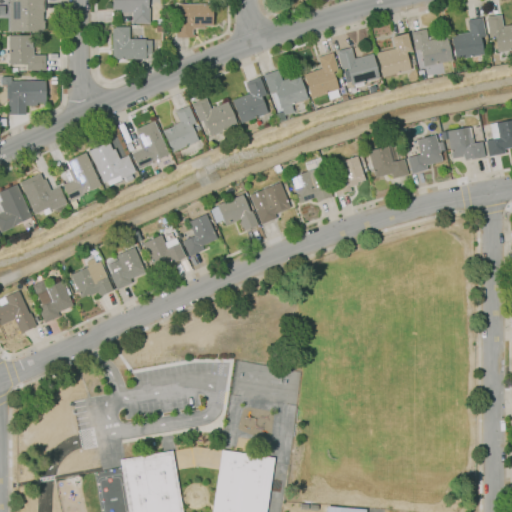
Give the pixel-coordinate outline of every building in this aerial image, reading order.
[(42,31),(8,31),(8,0),(43,0),(43,11),(42,11),(42,22),(43,22),(43,29),(42,29),(42,31)] [(148,23),(131,23),(131,12),(120,12),(120,9),(111,10),(111,0),(146,0),(147,7),(148,7),(148,23)] [(193,37),(175,37),(174,21),(176,21),(176,4),(211,4),(211,26),(203,26),(203,29),(193,29),(193,37)] [(511,49),(497,52),(494,35),(488,36),(485,18),(500,15),(502,27),(511,25),(511,49)] [(454,61),(449,36),(468,32),(466,21),(480,18),(484,36),(480,37),(484,54),(454,61)] [(114,59),(114,57),(111,57),(111,28),(112,28),(112,27),(128,27),(128,39),(144,39),(144,40),(151,40),(151,52),(144,57),(144,59),(114,59)] [(425,75),(424,66),(421,66),(420,62),(415,63),(413,55),(419,53),(418,49),(414,50),(410,32),(424,29),(426,40),(445,36),(450,60),(434,64),(436,72),(425,75)] [(382,77),(375,51),(394,46),(391,37),(405,33),(409,50),(404,51),(409,70),(382,77)] [(44,70),(24,70),(24,65),(7,65),(7,35),(31,35),(31,47),(33,47),(33,55),(44,55),(44,70)] [(349,85),(345,68),(340,69),(335,51),(350,47),(353,58),(372,53),(378,78),(349,85)] [(328,100),(326,93),(309,99),(301,74),(320,68),(317,58),(331,53),(337,70),(331,72),(337,89),(335,89),(338,97),(328,100)] [(277,123),(273,113),(275,113),(273,108),(263,78),(262,78),(261,75),(277,69),(280,79),(286,77),(287,80),(299,76),(306,99),(289,105),(292,112),(290,113),(291,118),(285,120),(284,115),(282,115),(284,121),(277,123)] [(418,80),(416,71),(422,70),(424,79),(418,80)] [(240,124),(230,101),(249,93),(244,83),(257,77),(265,95),(259,97),(266,113),(240,124)] [(7,115),(7,96),(9,96),(9,81),(44,80),(44,105),(41,105),(41,103),(35,103),(35,105),(24,106),(24,114),(7,115)] [(209,136),(206,128),(204,128),(201,122),(198,123),(190,103),(205,98),(209,108),(226,102),(235,125),(209,136)] [(172,153),(161,131),(172,126),(171,125),(178,122),(173,111),(186,105),(195,123),(189,126),(197,141),(172,153)] [(487,156),(484,140),(491,139),(488,124),(511,119),(511,147),(502,149),(503,153),(487,156)] [(137,169),(130,153),(139,149),(135,139),(138,138),(134,130),(152,121),(168,154),(137,169)] [(462,160),(462,156),(451,158),(446,135),(441,136),(440,132),(467,127),(469,138),(471,138),(472,143),(480,141),(483,156),(462,160)] [(410,174),(406,158),(419,154),(415,140),(434,135),(436,142),(441,141),(443,151),(438,152),(441,161),(425,165),(426,169),(410,174)] [(107,186),(105,181),(102,183),(87,151),(107,141),(111,150),(113,149),(118,159),(126,155),(134,172),(130,173),(132,178),(125,181),(123,177),(119,178),(120,180),(107,186)] [(391,178),(389,173),(374,178),(366,151),(367,151),(386,146),(386,145),(396,142),(401,160),(403,159),(407,174),(391,178)] [(68,201),(59,182),(61,181),(63,185),(71,181),(66,171),(69,169),(65,161),(84,152),(99,185),(96,186),(98,190),(83,196),(83,195),(68,201)] [(333,197),(329,182),(342,178),(337,162),(355,156),(363,180),(356,183),(356,184),(348,187),(350,191),(347,192),(346,192),(337,195),(333,197)] [(299,203),(289,177),(308,170),(314,186),(325,182),(330,197),(316,202),(314,197),(299,203)] [(33,214),(18,182),(39,173),(42,179),(44,178),(49,190),(58,186),(65,203),(49,211),(48,207),(33,214)] [(260,224),(254,209),(266,204),(260,190),(278,182),(289,207),(273,214),(275,218),(260,224)] [(0,232),(0,213),(3,212),(0,206),(0,202),(1,202),(0,199),(0,191),(15,184),(30,216),(12,225),(12,226),(0,232)] [(243,231),(238,219),(224,226),(221,220),(214,223),(208,209),(215,206),(215,205),(240,194),(248,211),(250,210),(256,225),(243,231)] [(188,256),(181,241),(193,236),(186,222),(204,214),(216,238),(201,246),(202,249),(188,256)] [(134,238),(131,232),(137,229),(140,235),(134,238)] [(167,266),(163,258),(151,264),(141,243),(159,235),(163,243),(174,238),(176,243),(177,243),(184,258),(182,259),(181,259),(167,266)] [(115,290),(108,274),(111,273),(106,265),(116,260),(114,256),(116,255),(114,252),(121,249),(122,252),(131,248),(143,272),(128,279),(130,283),(115,290)] [(79,298),(68,275),(87,267),(85,262),(93,258),(95,263),(98,261),(111,290),(98,296),(95,290),(79,298)] [(43,323),(36,308),(40,306),(34,293),(45,288),(60,281),(61,282),(63,281),(66,288),(64,289),(71,305),(56,312),(58,316),(43,323)] [(19,334),(13,319),(0,324),(0,305),(5,303),(3,297),(17,291),(27,313),(29,312),(35,326),(19,334)] [(127,511),(119,460),(170,450),(181,511),(210,511),(220,450),(272,457),(264,511),(127,511)]
